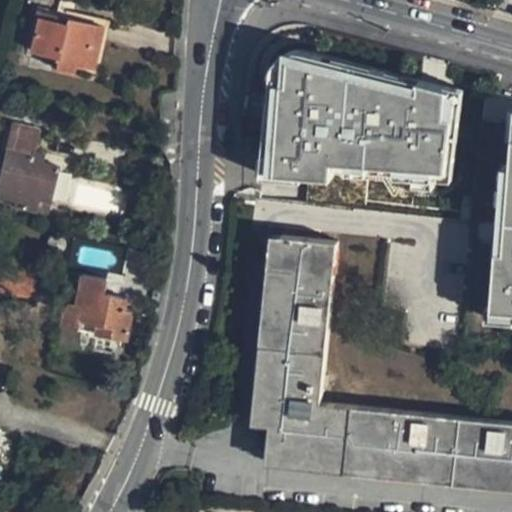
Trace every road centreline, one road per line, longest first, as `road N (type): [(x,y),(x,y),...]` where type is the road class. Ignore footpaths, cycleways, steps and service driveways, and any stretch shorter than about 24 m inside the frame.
road 1 (unclassified): [(106,511),(181,318),(219,0)]
road 2 (tertiary): [(355,0),(511,44)]
